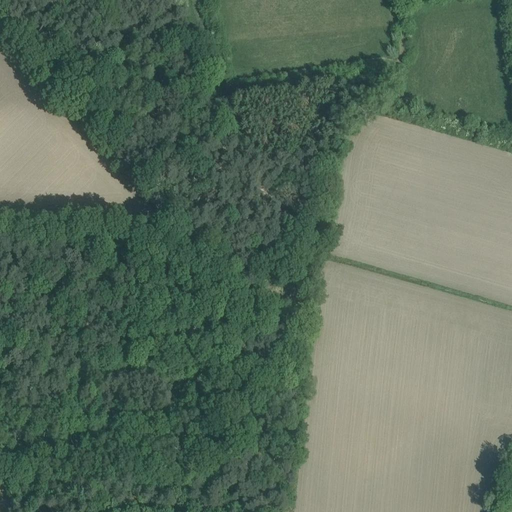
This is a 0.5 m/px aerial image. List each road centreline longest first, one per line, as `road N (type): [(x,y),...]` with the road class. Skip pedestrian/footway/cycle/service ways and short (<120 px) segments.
road 1 (track): [(203,511),(237,344),(234,290),(0,25)]
road 2 (track): [(0,502),(208,485)]
